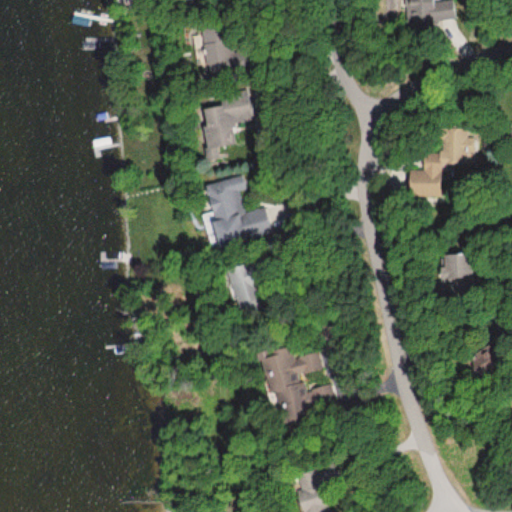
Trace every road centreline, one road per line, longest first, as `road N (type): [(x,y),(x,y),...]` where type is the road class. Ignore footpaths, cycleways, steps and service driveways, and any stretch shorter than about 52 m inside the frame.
road 1 (residential): [(511,42),(491,45),(370,110),(365,165),(407,390),(448,500)]
road 2 (residential): [(370,110),(337,66),(350,0)]
